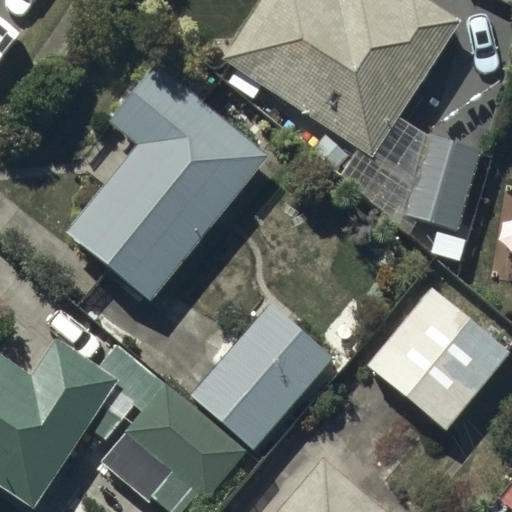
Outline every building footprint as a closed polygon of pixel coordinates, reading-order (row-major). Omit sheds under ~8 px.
[(339,0),(262,0),(221,60),(371,160),(461,25),(423,0),(402,0),(400,3),(395,0),(340,0),(340,1),(339,0)] [(151,303),(266,160),(155,68),(107,127),(136,150),(66,235),(151,303)] [(480,151),(426,135),(401,218),(455,234),(480,151)] [(511,355),(431,289),(366,368),(446,434),(511,355)] [(333,363),(270,307),(189,398),(252,454),(333,363)] [(0,489),(32,511),(33,511),(88,429),(104,442),(133,406),(141,412),(123,434),(125,436),(105,461),(169,511),(184,511),(198,495),(207,501),(245,453),(168,391),(162,386),(114,349),(98,369),(56,342),(32,379),(0,357),(0,489)] [(382,511),(322,462),(279,511),(382,511)] [(511,509),(511,482),(498,498),(511,509)]
